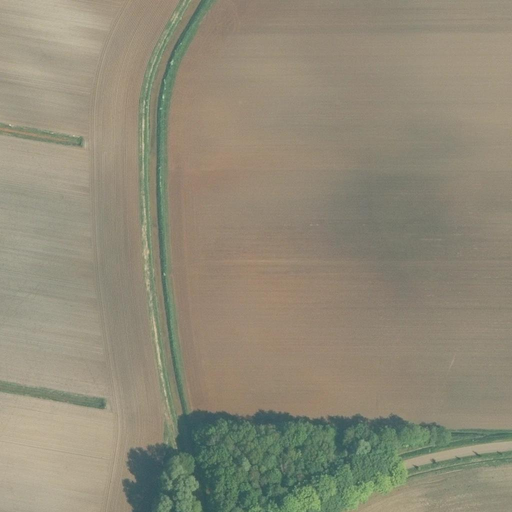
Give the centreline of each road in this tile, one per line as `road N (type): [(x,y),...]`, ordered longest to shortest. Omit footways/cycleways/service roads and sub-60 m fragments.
road 1 (track): [(204,511),(182,427),(167,313),(157,107),(166,70),(205,0)]
road 2 (unclassified): [(511,448),(414,466),(312,511)]
